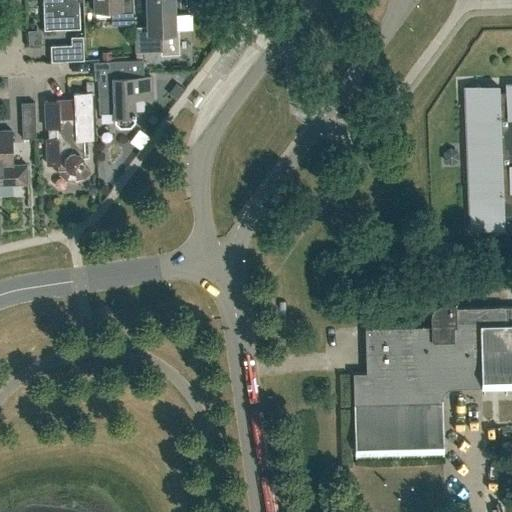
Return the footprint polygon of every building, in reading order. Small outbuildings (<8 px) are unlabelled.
[(42,0),(44,30),(80,28),(78,0),(42,0)] [(132,0),(94,0),(95,8),(110,8),(111,25),(133,24),(132,0)] [(134,26),(135,52),(160,51),(160,55),(178,54),(177,28),(174,28),(173,0),(146,0),(148,26),(134,26)] [(197,0),(194,5),(204,13),(213,2),(210,0),(197,0)] [(50,45),(51,61),(84,60),(83,37),(71,37),(71,44),(50,45)] [(99,113),(114,113),(114,122),(119,127),(130,127),(135,121),(134,97),(151,97),(151,77),(143,77),(142,60),(112,61),(113,78),(107,78),(108,88),(98,89),(99,113)] [(84,179),(91,172),(82,166),(83,162),(83,157),(88,156),(87,139),(93,139),(91,93),(93,93),(93,81),(86,81),(86,93),(73,94),(74,100),(44,101),(45,127),(53,127),(53,139),(46,139),(47,164),(58,163),(58,173),(65,180),(75,181),(84,179)] [(511,85),(508,86),(508,85),(506,85),(507,91),(499,92),(498,86),(465,88),(465,89),(466,89),(467,119),(466,119),(466,120),(467,120),(468,150),(467,150),(468,167),(469,167),(470,196),(469,196),(469,198),(470,198),(471,227),(470,227),(470,229),(503,227),(503,220),(511,220),(511,200),(511,196),(511,195),(511,85)] [(34,102),(21,102),(22,138),(35,138),(34,102)] [(0,184),(27,183),(26,164),(13,164),(11,130),(0,130),(0,184)] [(482,387),(511,386),(511,306),(506,307),(506,306),(455,307),(455,304),(442,304),(440,304),(439,304),(438,305),(437,305),(436,306),(435,306),(434,307),(433,308),(433,309),(432,309),(432,310),(431,311),(431,312),(431,313),(430,314),(430,315),(430,316),(431,326),(383,327),(365,328),(366,372),(353,373),(355,460),(443,458),(442,388),(460,388),(482,387)]
